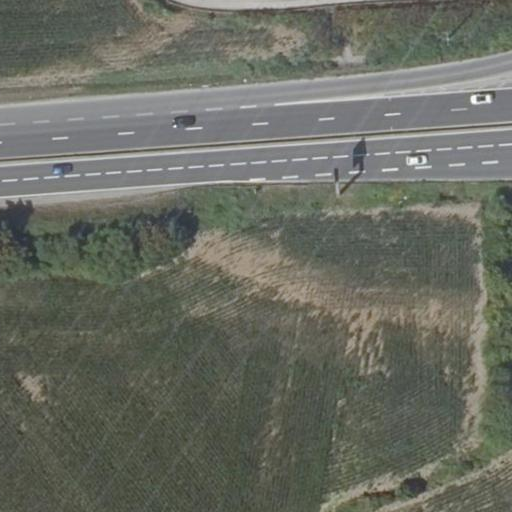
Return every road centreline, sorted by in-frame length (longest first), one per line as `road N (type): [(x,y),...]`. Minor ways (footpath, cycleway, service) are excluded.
road 1 (trunk): [(0,183),(428,151)]
road 2 (trunk): [(511,62),(220,97),(126,132)]
road 3 (trunk): [(511,105),(126,132)]
road 4 (trunk): [(126,132),(0,141)]
